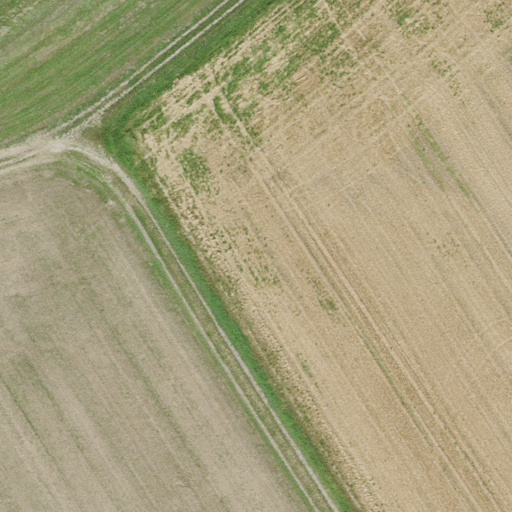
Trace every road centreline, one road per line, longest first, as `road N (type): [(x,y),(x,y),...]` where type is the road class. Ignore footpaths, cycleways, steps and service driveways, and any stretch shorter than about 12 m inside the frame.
road 1 (track): [(289,511),(92,160),(0,170)]
road 2 (track): [(238,0),(105,112),(92,160)]
